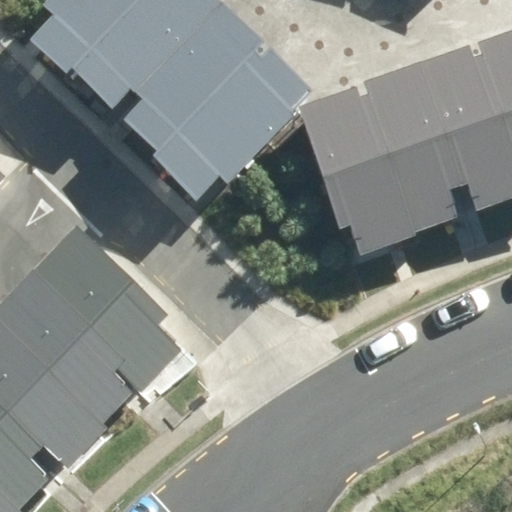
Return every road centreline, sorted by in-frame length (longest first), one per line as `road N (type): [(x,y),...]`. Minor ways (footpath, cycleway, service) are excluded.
road 1 (residential): [(83,169),(325,419)]
road 2 (residential): [(285,0),(331,28),(441,18),(497,0)]
road 3 (residential): [(511,329),(454,350),(325,419)]
road 4 (residential): [(325,419),(212,511)]
road 5 (residential): [(0,75),(83,169)]
